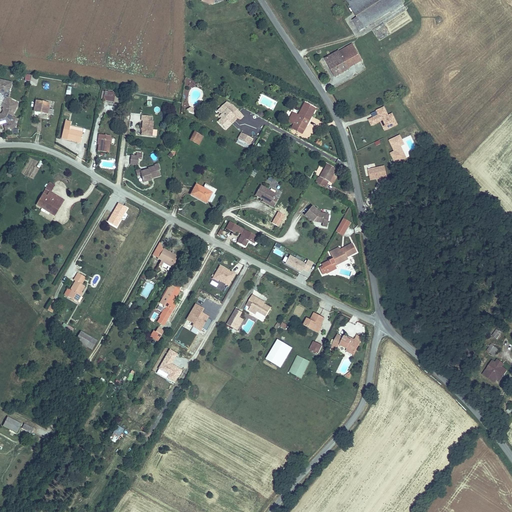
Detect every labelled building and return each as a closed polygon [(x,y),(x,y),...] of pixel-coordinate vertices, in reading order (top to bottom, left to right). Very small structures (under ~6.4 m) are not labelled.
[(403,2),(401,0),(346,0),(358,17),(364,27),(403,2)] [(358,17),(353,20),(360,30),(364,27),(358,17)] [(353,43),(325,58),(335,76),(362,61),(353,43)] [(385,80),(375,64),(357,74),(358,76),(361,82),(366,91),(385,80)] [(33,74),(31,83),(37,84),(39,75),(33,74)] [(356,85),(361,82),(358,76),(352,79),(356,85)] [(0,78),(0,91),(3,92),(4,89),(7,90),(8,87),(11,87),(12,81),(0,78)] [(189,78),(186,85),(193,88),(196,81),(189,78)] [(116,96),(106,94),(104,102),(114,104),(116,96)] [(226,128),(232,122),(230,120),(235,115),(237,117),(241,118),(244,114),(233,104),(226,100),(223,104),(227,108),(222,113),(220,115),(222,117),(219,121),(226,128)] [(4,125),(4,123),(9,124),(13,105),(1,103),(0,109),(0,112),(2,113),(1,120),(0,119),(0,130),(2,129),(1,126),(4,125)] [(37,104),(35,114),(49,117),(50,112),(51,107),(48,106),(46,105),(45,104),(43,104),(42,104),(40,105),(37,104)] [(218,110),(222,113),(227,108),(223,104),(218,110)] [(188,109),(190,111),(195,114),(197,110),(193,108),(191,106),(188,109)] [(384,130),(398,125),(393,112),(388,114),(385,106),(374,110),(376,114),(367,117),(371,126),(381,122),(384,130)] [(301,119),(297,128),(307,134),(318,112),(308,107),(301,119)] [(142,134),(153,135),(153,134),(154,129),(154,121),(153,121),(153,116),(142,115),(142,119),(144,119),(142,134)] [(297,128),(301,119),(297,117),(292,126),(297,128)] [(79,129),(65,126),(63,137),(77,140),(78,135),(79,129)] [(307,134),(297,128),(295,132),(305,137),(307,134)] [(195,140),(200,143),(204,135),(195,130),(192,137),(196,139),(195,140)] [(253,136),(245,132),(241,139),(244,140),(242,142),(245,144),(246,142),(249,143),(253,136)] [(393,151),(390,152),(394,163),(407,158),(402,145),(405,144),(401,134),(389,139),(393,151)] [(110,156),(111,148),(111,144),(112,139),(101,138),(101,142),(103,142),(102,148),(101,155),(110,156)] [(149,167),(141,169),(141,166),(136,168),(137,173),(142,171),(144,178),(151,176),(151,175),(161,172),(159,167),(161,167),(159,161),(155,162),(155,164),(148,166),(149,167)] [(321,175),(329,179),(331,180),(335,171),(337,168),(327,162),(321,175)] [(367,168),(370,181),(387,176),(384,164),(367,168)] [(327,185),(328,182),(319,177),(317,180),(327,185)] [(52,182),(46,195),(50,197),(52,194),(57,185),(52,182)] [(197,182),(192,193),(199,196),(201,194),(210,198),(213,191),(197,182)] [(262,183),(256,193),(264,197),(271,201),(271,203),(274,205),(279,197),(275,195),(277,192),(262,183)] [(50,197),(46,195),(40,206),(54,214),(59,204),(63,206),(66,201),(52,194),(50,197)] [(59,204),(54,214),(58,216),(63,206),(59,204)] [(321,211),(313,204),(306,213),(313,220),(329,223),(330,213),(321,211)] [(352,222),(343,218),(336,231),(344,236),(352,222)] [(240,230),(231,225),(227,232),(237,237),(238,234),(240,230)] [(255,247),(259,240),(246,233),(244,237),(239,246),(247,250),(250,244),(255,247)] [(357,251),(352,242),(345,246),(344,248),(341,250),(339,245),(330,250),(335,260),(338,265),(349,258),(348,256),(357,251)] [(175,258),(163,251),(158,260),(162,262),(157,270),(166,275),(175,258)] [(338,265),(335,260),(326,265),(329,270),(338,265)] [(315,265),(309,262),(306,267),(311,271),(315,265)] [(219,264),(212,278),(228,286),(236,273),(219,264)] [(81,304),(85,297),(83,296),(85,293),(88,287),(85,285),(89,279),(83,276),(80,282),(81,282),(75,292),(77,293),(73,299),(81,304)] [(175,281),(172,286),(181,291),(184,286),(175,281)] [(181,291),(172,286),(170,290),(161,306),(167,309),(166,311),(167,312),(160,326),(165,328),(175,309),(172,308),(179,295),(181,291)] [(255,299),(251,297),(245,307),(249,309),(256,313),(265,318),(270,310),(263,306),(255,301),(255,299)] [(52,300),(47,310),(52,312),(57,302),(52,300)] [(194,303),(185,323),(205,333),(212,320),(208,318),(209,315),(201,312),(204,307),(194,303)] [(240,314),(234,310),(231,315),(238,319),(240,314)] [(238,319),(231,315),(231,316),(225,326),(232,329),(238,319)] [(301,328),(313,335),(317,329),(318,330),(322,323),(313,317),(308,325),(305,322),(301,328)] [(242,321),(238,319),(232,329),(236,332),(242,321)] [(162,335),(156,331),(151,340),(157,343),(162,335)] [(98,344),(82,334),(77,343),(93,353),(98,344)] [(293,347),(278,339),(266,359),(281,367),(293,347)] [(348,347),(344,345),(344,344),(344,343),(344,342),(343,341),(342,341),(341,341),(340,342),(340,343),(335,341),(328,356),(331,358),(332,357),(334,353),(340,352),(346,355),(346,356),(354,360),(362,344),(354,341),(351,347),(349,345),(348,347)] [(316,349),(311,346),(307,354),(313,357),(316,349)] [(156,374),(175,383),(182,369),(172,364),(177,352),(168,348),(156,374)] [(494,363),(498,357),(491,351),(486,357),(494,363)] [(310,361),(297,355),(289,372),(301,378),(310,361)] [(493,368),(490,366),(483,377),(496,385),(499,387),(506,376),(500,372),(493,368)] [(350,376),(345,382),(350,386),(353,382),(350,376)] [(496,385),(483,377),(481,381),(494,389),(496,385)] [(20,436),(24,428),(10,421),(6,429),(20,436)] [(116,443),(123,428),(116,424),(109,439),(116,443)] [(36,434),(27,428),(25,431),(35,436),(36,434)]
